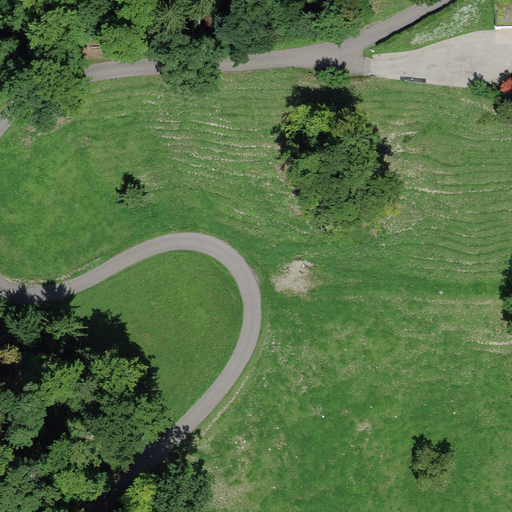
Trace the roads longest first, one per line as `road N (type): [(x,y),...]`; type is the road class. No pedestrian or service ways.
road 1 (residential): [(0,283),(62,290),(151,247),(182,241),(231,256),(248,282),(253,302),(235,365),(159,455),(96,511)]
road 2 (residential): [(439,0),(342,55),(103,71),(23,103),(0,125)]
